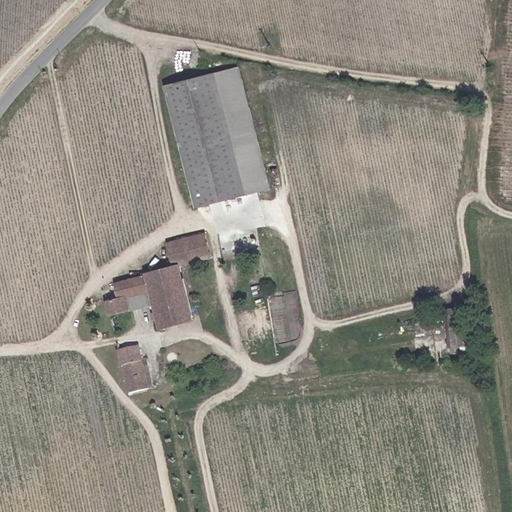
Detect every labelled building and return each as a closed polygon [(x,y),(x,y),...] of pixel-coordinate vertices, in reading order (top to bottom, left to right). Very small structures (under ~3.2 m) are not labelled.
[(235,68),(228,69),(159,90),(195,211),(244,197),(270,189),(236,72),(235,68)] [(110,320),(128,316),(127,312),(125,301),(150,295),(153,306),(154,309),(156,316),(150,318),(152,324),(156,322),(160,331),(191,323),(177,271),(210,262),(204,239),(168,249),(174,271),(145,279),(146,280),(116,288),(119,302),(106,305),(110,320)] [(127,312),(128,316),(154,309),(153,306),(150,295),(125,301),(127,312)] [(443,313),(448,351),(470,348),(465,310),(443,313)] [(128,399),(146,394),(139,365),(136,353),(118,358),(128,399)] [(139,365),(146,394),(151,392),(144,363),(139,365)]
